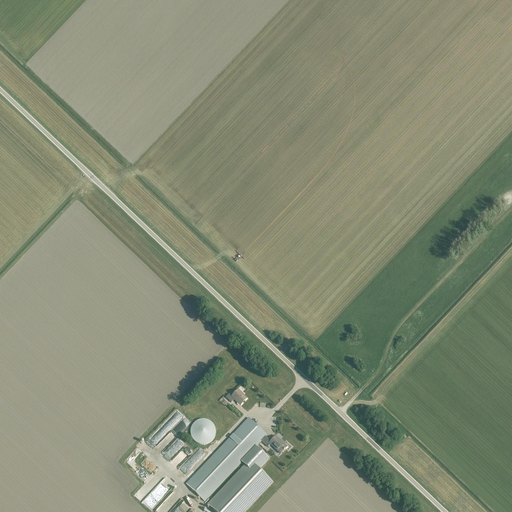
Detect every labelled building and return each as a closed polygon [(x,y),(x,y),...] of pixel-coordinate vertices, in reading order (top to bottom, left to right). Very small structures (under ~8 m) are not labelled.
[(234,400),(240,406),(247,399),(241,393),(242,393),(238,390),(231,397),(229,394),(226,398),(231,403),(234,400)] [(285,410),(283,408),(285,406),(280,402),(273,411),(280,416),(285,410)] [(172,429),(169,433),(168,439),(170,440),(171,436),(172,434),(175,435),(177,432),(178,428),(182,429),(184,427),(186,427),(189,424),(184,419),(180,418),(181,414),(177,410),(169,418),(169,420),(174,424),(176,425),(173,428),(173,429),(172,429)] [(238,421),(241,424),(246,418),(244,416),(238,421)] [(199,471),(186,485),(205,502),(242,462),(246,466),(208,505),(215,511),(244,511),(272,483),(258,470),(263,464),(265,461),(265,457),(263,454),(256,447),(261,442),(266,437),(267,436),(248,419),(199,471)] [(168,432),(174,426),(169,420),(162,427),(168,432)] [(154,446),(166,432),(161,427),(148,441),(154,446)] [(271,442),(266,437),(261,442),(268,447),(269,447),(269,446),(270,444),(281,454),(283,451),(284,451),(285,450),(284,450),(287,447),(283,444),(281,446),(280,444),(281,442),(275,436),(271,442)] [(163,440),(155,445),(159,452),(167,448),(163,440)] [(176,453),(174,451),(181,445),(177,440),(168,448),(174,455),(176,453)] [(174,466),(190,450),(185,446),(169,462),(174,466)] [(184,463),(189,469),(204,454),(199,449),(190,458),(190,457),(184,463)] [(160,480),(165,485),(170,479),(165,474),(160,480)] [(171,489),(175,482),(172,480),(167,486),(171,489)] [(154,510),(155,511),(167,511),(181,497),(177,494),(174,498),(177,500),(175,502),(171,498),(165,505),(161,502),(154,510)] [(183,500),(171,511),(185,511),(183,509),(187,504),(183,500)]
